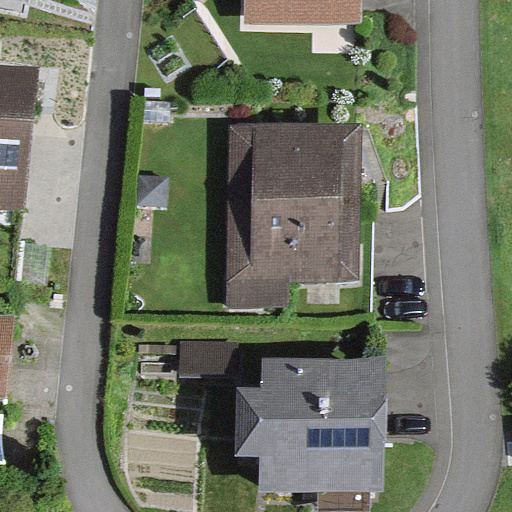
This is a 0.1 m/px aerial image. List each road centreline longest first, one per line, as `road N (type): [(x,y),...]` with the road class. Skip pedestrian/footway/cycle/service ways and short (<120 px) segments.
road 1 (residential): [(100,511),(85,476),(79,408),(119,0)]
road 2 (residential): [(454,0),(455,139),(477,451),(459,511)]
